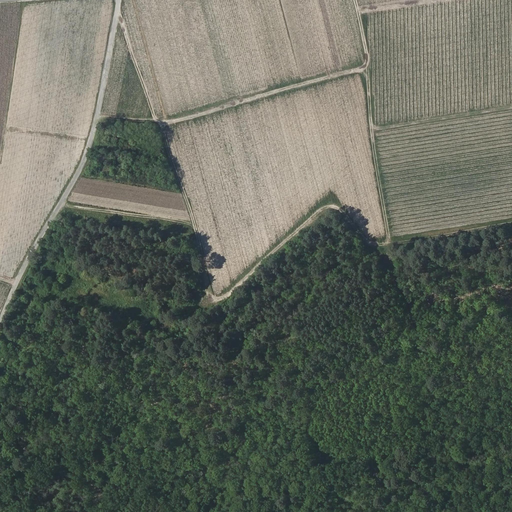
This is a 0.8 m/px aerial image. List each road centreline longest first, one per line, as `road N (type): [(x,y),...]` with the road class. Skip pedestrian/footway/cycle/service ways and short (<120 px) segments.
road 1 (track): [(511,224),(378,244),(333,206),(226,303),(194,315),(198,249),(186,196),(116,15)]
road 2 (track): [(354,0),(389,243),(458,466),(444,511)]
road 3 (residential): [(0,327),(86,157),(118,0)]
road 4 (track): [(364,67),(159,123)]
road 5 (track): [(511,107),(371,127)]
